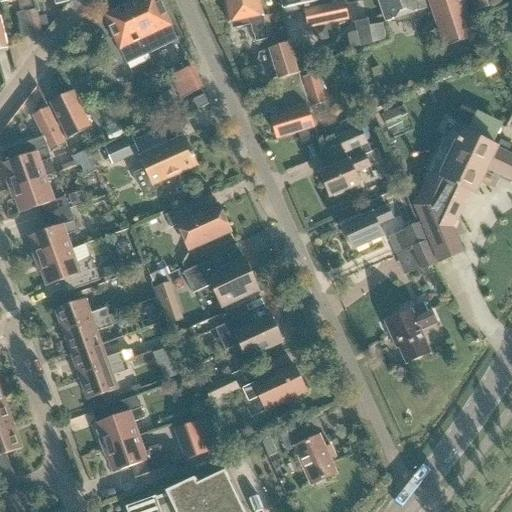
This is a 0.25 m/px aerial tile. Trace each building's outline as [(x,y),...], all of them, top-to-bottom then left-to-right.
[(1,0),(2,2),(10,0),(18,0),(21,9),(32,7),(29,0),(1,0)] [(158,0),(136,0),(103,16),(120,51),(120,50),(127,64),(176,40),(170,27),(171,27),(158,0)] [(259,0),(223,0),(229,24),(230,23),(232,29),(251,25),(253,35),(254,35),(256,43),(271,40),(267,19),(263,19),(259,0)] [(319,8),(317,0),(281,0),(283,10),(286,9),(287,13),(299,10),(298,6),(304,5),(310,29),(348,20),(344,2),(319,8)] [(378,0),(386,23),(426,9),(423,0),(378,0)] [(472,38),(459,0),(435,0),(437,5),(432,7),(446,47),(472,38)] [(488,8),(485,0),(469,0),(474,12),(488,8)] [(29,37),(42,33),(40,27),(38,16),(36,10),(24,13),(29,37)] [(45,15),(38,16),(40,27),(47,25),(45,15)] [(386,25),(357,26),(357,35),(349,36),(350,48),(387,46),(386,25)] [(325,28),(314,30),(316,37),(322,40),(327,39),(325,28)] [(285,114),(271,119),(278,139),(314,128),(288,44),(269,50),(278,79),(274,80),(285,114)] [(490,65),(481,69),(486,78),(495,74),(490,65)] [(191,68),(171,77),(181,99),(201,90),(191,68)] [(317,74),(303,78),(312,107),(326,103),(317,74)] [(91,128),(73,92),(50,104),(67,139),(91,128)] [(204,95),(193,100),(198,110),(209,105),(204,95)] [(48,135),(57,153),(67,147),(50,111),(35,119),(44,136),(48,135)] [(319,174),(330,198),(360,185),(355,174),(382,162),(377,150),(370,153),(360,128),(338,138),(349,161),(319,174)] [(432,173),(416,207),(422,209),(419,215),(439,263),(462,253),(452,230),(470,193),(474,195),(487,168),(511,179),(511,156),(496,149),(497,146),(464,131),(442,178),(432,173)] [(140,157),(145,169),(134,174),(142,191),(144,194),(148,194),(156,190),(154,186),(197,166),(184,137),(140,157)] [(11,190),(45,178),(40,163),(51,159),(43,138),(16,147),(20,159),(3,165),(11,190)] [(139,153),(132,139),(115,148),(121,161),(139,153)] [(96,150),(89,154),(93,165),(101,162),(96,150)] [(42,220),(70,210),(65,198),(54,202),(45,178),(11,190),(20,214),(37,208),(42,220)] [(85,203),(81,192),(68,197),(72,208),(85,203)] [(342,226),(353,251),(382,238),(377,227),(400,216),(395,204),(372,214),(372,213),(342,226)] [(218,206),(194,217),(189,206),(165,217),(171,229),(177,226),(189,251),(230,232),(218,206)] [(38,263),(71,250),(66,236),(78,232),(70,210),(42,220),(46,232),(29,238),(38,263)] [(419,225),(405,230),(412,247),(426,241),(420,228),(419,225)] [(426,243),(413,248),(423,270),(436,264),(426,243)] [(71,250),(38,263),(47,287),(64,281),(68,293),(99,281),(91,259),(76,264),(71,250)] [(211,286),(221,307),(258,290),(244,260),(217,273),(211,260),(183,273),(193,294),(211,286)] [(121,261),(103,267),(107,277),(125,271),(121,261)] [(156,267),(147,271),(152,282),(161,278),(156,267)] [(170,284),(155,289),(160,304),(175,299),(170,284)] [(63,334),(109,318),(106,309),(90,314),(85,300),(55,311),(63,334)] [(412,313),(386,324),(392,339),(394,338),(406,363),(430,353),(420,331),(436,324),(430,311),(428,312),(424,303),(410,309),(412,313)] [(271,318),(248,328),(242,317),(215,330),(225,351),(239,345),(246,359),(282,342),(271,318)] [(71,356),(101,345),(97,332),(112,327),(109,318),(63,334),(71,356)] [(79,378),(125,362),(122,353),(106,359),(101,345),(71,356),(79,378)] [(168,348),(155,353),(159,367),(173,362),(168,348)] [(125,362),(79,378),(87,401),(117,390),(113,377),(128,371),(125,362)] [(259,397),(266,412),(306,393),(293,366),(243,390),(249,402),(259,397)] [(239,390),(232,376),(205,389),(212,403),(239,390)] [(105,449),(138,437),(133,423),(145,419),(137,397),(109,407),(113,419),(96,425),(105,449)] [(0,431),(14,426),(6,404),(0,406),(0,431)] [(198,422),(179,429),(190,459),(209,453),(198,422)] [(14,426),(0,431),(0,457),(22,449),(14,426)] [(331,447),(325,449),(320,437),(309,442),(303,427),(280,437),(287,453),(294,449),(311,486),(336,474),(330,459),(335,457),(331,447)] [(138,437),(105,449),(113,474),(131,467),(135,479),(166,468),(158,446),(143,451),(138,437)] [(277,456),(270,459),(275,470),(282,467),(277,456)] [(156,497),(126,508),(127,511),(244,511),(225,471),(197,484),(194,478),(165,492),(167,497),(157,500),(156,497)]
